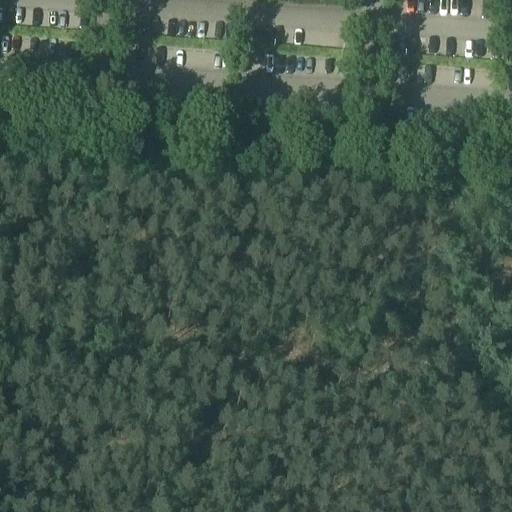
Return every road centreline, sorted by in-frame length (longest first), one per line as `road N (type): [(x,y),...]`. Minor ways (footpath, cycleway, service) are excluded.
road 1 (track): [(0,137),(511,171)]
road 2 (unknown): [(368,23),(359,87),(349,93),(0,61)]
road 3 (unknown): [(156,0),(368,23)]
